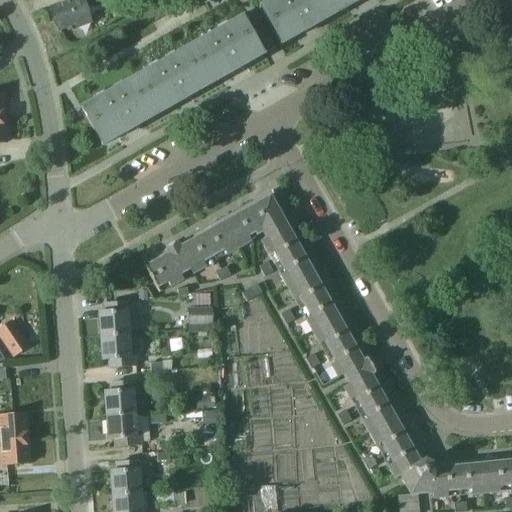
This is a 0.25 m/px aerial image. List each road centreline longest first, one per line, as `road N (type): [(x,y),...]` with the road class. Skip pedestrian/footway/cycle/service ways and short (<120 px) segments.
road 1 (residential): [(270,121),(434,404),(455,422),(511,422)]
road 2 (residential): [(79,511),(60,242)]
road 3 (residential): [(60,242),(270,121)]
road 4 (residential): [(270,121),(477,0)]
road 5 (residential): [(58,207),(49,113),(6,0)]
